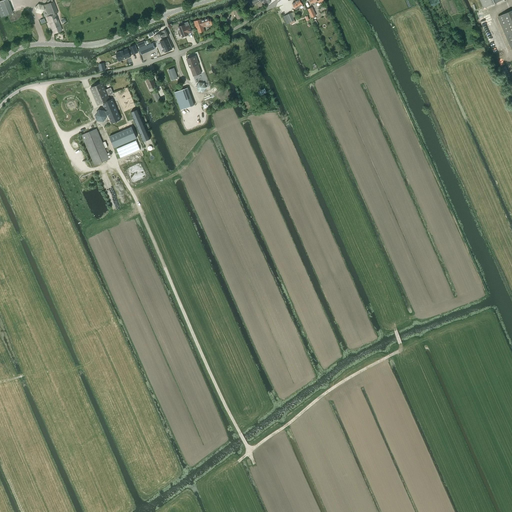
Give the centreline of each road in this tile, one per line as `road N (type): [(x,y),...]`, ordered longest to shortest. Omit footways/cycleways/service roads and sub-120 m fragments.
road 1 (track): [(82,78),(257,468)]
road 2 (residential): [(0,106),(32,85),(177,53),(277,1)]
road 3 (track): [(245,493),(236,464),(250,449),(330,389),(402,349),(395,325),(423,313)]
road 4 (unclassified): [(0,60),(34,44),(103,42),(163,15)]
